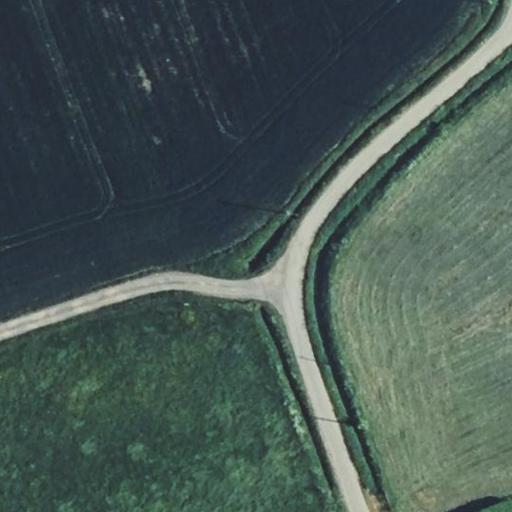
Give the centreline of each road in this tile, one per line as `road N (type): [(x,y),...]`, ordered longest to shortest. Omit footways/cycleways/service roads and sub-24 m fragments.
road 1 (residential): [(358,511),(295,325),(296,252),(345,178),(491,45),(511,16)]
road 2 (track): [(0,332),(171,280),(291,290)]
